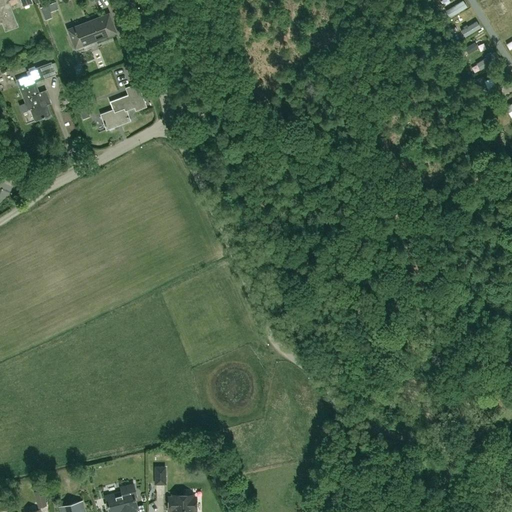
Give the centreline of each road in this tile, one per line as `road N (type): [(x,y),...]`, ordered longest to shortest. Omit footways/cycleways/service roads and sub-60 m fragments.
road 1 (tertiary): [(495,490),(456,452),(348,416),(276,344),(172,121)]
road 2 (unclassified): [(46,187),(172,121)]
road 3 (tertiary): [(172,121),(125,0)]
